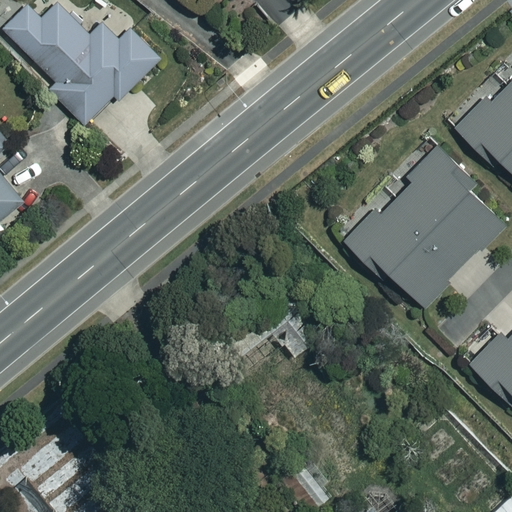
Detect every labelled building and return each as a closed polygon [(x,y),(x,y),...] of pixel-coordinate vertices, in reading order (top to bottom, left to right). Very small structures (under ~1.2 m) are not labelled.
[(47,19),(33,5),(8,30),(61,83),(55,89),(90,124),(119,96),(122,100),(163,59),(135,31),(124,42),(109,26),(96,39),(62,5),(47,19)] [(511,87),(495,104),(490,98),(460,128),(496,164),(502,159),(511,168),(511,87)] [(0,223),(26,202),(0,169),(0,155),(14,145),(0,127),(0,223)] [(511,221),(511,220),(441,151),(412,180),(419,186),(391,214),(375,218),(351,243),(382,273),(388,267),(429,307),(511,221)] [(307,305),(293,290),(229,347),(252,373),(288,341),(304,359),(326,339),(301,311),(307,305)] [(511,342),(507,337),(477,366),(511,401),(511,342)] [(314,511),(327,504),(296,458),(277,472),(304,511),(314,511)] [(511,511),(511,500),(499,511),(511,511)]
